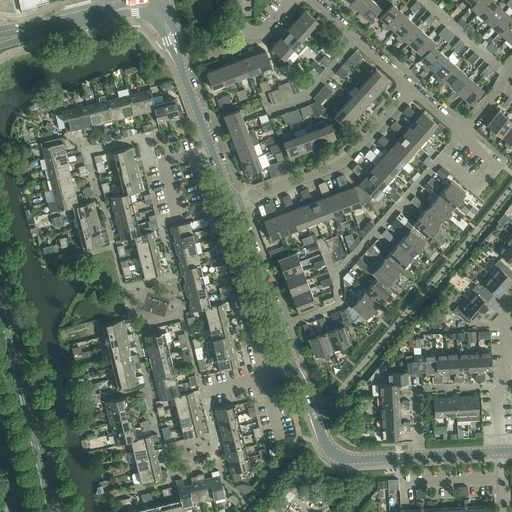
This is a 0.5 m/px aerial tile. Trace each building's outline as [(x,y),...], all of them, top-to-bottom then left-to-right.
[(17,0),(21,12),(38,8),(37,5),(49,3),(48,0),(17,0)] [(353,0),(350,4),(359,12),(370,0),(353,0)] [(371,0),(370,0),(359,12),(369,21),(380,8),(371,0)] [(476,0),(470,7),(477,13),(489,0),(476,0)] [(491,0),(489,0),(477,13),(474,17),(482,23),(484,20),(497,5),(491,0)] [(416,1),(413,5),(418,9),(421,5),(416,1)] [(382,26),(384,28),(399,10),(392,4),(379,18),(384,22),(382,25),(382,26)] [(418,9),(413,5),(409,9),(414,13),(418,9)] [(497,5),(484,20),(492,26),(504,12),(497,5)] [(399,10),(384,28),(385,30),(387,30),(389,27),(394,31),(406,17),(399,10)] [(305,11),(296,20),(309,31),(318,22),(305,11)] [(504,12),(492,26),(499,33),(511,18),(504,12)] [(431,14),(427,18),(432,22),(435,18),(431,14)] [(406,17),(394,31),(398,35),(396,38),(396,39),(398,41),(414,23),(406,17)] [(432,22),(427,18),(424,22),(428,26),(432,22)] [(511,18),(499,33),(506,39),(511,32),(511,18)] [(301,41),(309,31),(296,20),(288,29),(301,41)] [(414,23),(398,41),(400,43),(401,43),(404,40),(408,44),(421,30),(424,26),(420,23),(417,26),(414,23)] [(469,25),(465,30),(471,35),(475,30),(469,25)] [(445,27),(442,31),(446,35),(450,31),(445,27)] [(301,41),(288,29),(280,39),(293,50),(298,55),(306,45),(301,41)] [(421,30),(408,44),(412,48),(410,50),(410,52),(412,54),(428,36),(421,30)] [(476,30),(472,35),(479,41),(483,36),(476,30)] [(446,35),(442,31),(438,35),(443,39),(446,35)] [(428,36),(412,54),(414,55),(416,55),(418,53),(422,56),(420,59),(420,60),(435,43),(428,36)] [(293,50),(280,39),(271,48),(284,59),(293,50)] [(459,39),(456,43),(461,48),(464,44),(459,39)] [(338,40),(335,44),(342,50),(345,46),(338,40)] [(435,43),(420,60),(424,64),(422,66),(422,68),(424,70),(440,52),(433,46),(435,43)] [(461,48),(456,43),(452,47),(457,52),(461,48)] [(265,50),(253,55),(259,71),(271,67),(265,50)] [(355,51),(352,55),(358,61),(362,57),(355,51)] [(440,52),(424,70),(426,71),(428,71),(430,69),(434,73),(447,58),(440,52)] [(474,52),(470,56),(475,60),(479,56),(474,52)] [(253,55),(241,59),(247,75),(259,71),(253,55)] [(324,56),(321,59),(328,65),(331,62),(324,56)] [(475,60),(470,56),(467,60),(472,64),(475,60)] [(447,58),(434,73),(439,76),(436,79),(436,81),(438,82),(454,65),(447,58)] [(241,59),(230,64),(236,80),(247,75),(241,59)] [(328,65),(321,59),(318,62),(325,68),(328,65)] [(230,64),(218,68),(224,84),(236,80),(230,64)] [(454,65),(438,82),(440,84),(442,84),(444,81),(449,85),(461,71),(454,65)] [(488,65),(485,69),(489,73),(493,69),(488,65)] [(318,66),(315,69),(320,74),(324,70),(318,66)] [(341,67),(338,70),(345,76),(348,73),(341,67)] [(224,84),(218,68),(206,73),(212,89),(224,84)] [(489,73),(485,69),(481,73),(486,77),(489,73)] [(345,76),(338,70),(335,73),(342,79),(345,76)] [(376,70),(367,79),(380,91),(389,81),(376,70)] [(461,71),(449,85),(453,89),(451,92),(451,93),(453,95),(468,77),(461,71)] [(308,74),(305,78),(311,84),(314,80),(308,74)] [(468,77),(453,95),(455,97),(456,97),(459,94),(463,98),(476,84),(468,77)] [(367,79),(359,89),(372,100),(380,91),(367,79)] [(294,80),(289,82),(293,94),(299,92),(294,80)] [(289,82),(283,84),(288,96),(293,94),(289,82)] [(277,86),(278,89),(282,98),(288,96),(283,84),(277,86)] [(476,84),(463,98),(467,102),(465,104),(465,106),(467,108),(483,91),(476,84)] [(325,85),(322,89),(328,95),(331,91),(325,85)] [(278,89),(273,91),(277,103),(283,101),(282,98),(278,89)] [(328,95),(322,89),(319,92),(325,98),(328,95)] [(359,89),(351,98),(363,109),(372,100),(359,89)] [(150,90),(139,92),(144,112),(154,110),(155,110),(153,103),(154,103),(150,90)] [(277,103),(273,91),(267,93),(272,105),(277,103)] [(139,92),(129,95),(134,115),(144,112),(139,92)] [(129,95),(118,98),(123,118),(134,115),(129,95)] [(98,99),(99,102),(97,103),(102,123),(113,120),(108,100),(106,101),(105,97),(103,96),(99,97),(98,99)] [(118,98),(108,100),(113,120),(123,118),(118,98)] [(175,98),(164,101),(168,119),(172,118),(172,120),(179,118),(178,112),(175,99),(175,98)] [(351,98),(342,107),(355,119),(363,109),(351,98)] [(508,98),(502,106),(505,108),(511,100),(508,98)] [(164,101),(154,103),(153,103),(155,110),(154,110),(158,124),(165,122),(164,120),(168,119),(164,101)] [(315,103),(309,105),(312,113),(312,114),(314,117),(321,115),(325,109),(316,101),(315,103)] [(97,103),(87,105),(92,125),(102,123),(97,103)] [(34,104),(26,109),(28,114),(37,109),(34,104)] [(87,105),(76,108),(81,128),(92,125),(87,105)] [(312,113),(309,105),(300,109),(303,117),(312,114),(312,113)] [(355,119),(342,107),(334,117),(347,128),(355,119)] [(405,109),(416,119),(431,132),(437,124),(423,112),(419,116),(409,107),(407,107),(405,109)] [(81,128),(76,108),(61,112),(66,132),(81,128)] [(414,122),(410,126),(424,139),(431,132),(416,119),(405,109),(403,111),(403,113),(414,122)] [(223,116),(228,128),(244,122),(240,110),(223,116)] [(489,134),(491,136),(506,117),(498,111),(486,126),(491,130),(489,132),(489,134)] [(511,121),(506,117),(491,136),(493,137),(495,137),(497,134),(502,138),(511,124),(511,121)] [(244,122),(228,128),(232,139),(248,133),(244,122)] [(392,124),(403,134),(418,146),(424,139),(410,126),(406,131),(396,122),(394,122),(392,124)] [(330,124),(318,128),(324,144),(336,140),(333,131),(335,130),(336,128),(334,124),(333,123),(330,124)] [(305,128),(306,133),(313,149),(324,144),(318,128),(316,124),(305,128)] [(401,137),(397,141),(411,153),(418,146),(403,134),(392,124),(390,126),(390,128),(401,137)] [(511,124),(502,138),(506,141),(504,144),(504,146),(506,147),(511,140),(511,124)] [(293,132),(281,137),(289,158),(301,153),(295,137),(293,132)] [(248,133),(232,139),(237,151),(253,145),(248,133)] [(295,137),(301,153),(313,149),(306,133),(295,137)] [(380,138),(391,148),(405,161),(411,153),(397,141),(393,145),(383,136),(381,136),(380,138)] [(41,143),(44,158),(66,153),(62,137),(41,143)] [(388,151),(384,155),(399,168),(405,161),(391,148),(380,138),(378,140),(378,142),(388,151)] [(253,145),(237,151),(241,162),(257,156),(253,145)] [(113,152),(116,163),(134,158),(133,154),(135,154),(133,147),(113,152)] [(367,152),(378,162),(392,175),(399,168),(384,155),(381,159),(370,150),(369,150),(367,152)] [(375,165),(372,170),(386,182),(392,175),(378,162),(367,152),(365,155),(365,156),(375,165)] [(66,153),(44,158),(47,169),(68,164),(66,153)] [(257,156),(241,162),(246,174),(262,168),(257,156)] [(134,158),(116,163),(118,173),(138,168),(137,162),(135,162),(134,158)] [(284,160),(278,162),(283,174),(288,172),(284,160)] [(278,162),(272,164),(277,176),(283,174),(278,162)] [(26,164),(18,166),(20,173),(27,171),(26,164)] [(68,164),(47,169),(50,179),(71,174),(68,164)] [(277,176),(272,164),(267,166),(271,178),(277,176)] [(354,167),(365,177),(379,189),(386,182),(372,170),(368,174),(358,165),(356,165),(354,167)] [(352,171),(362,180),(359,184),(373,197),(379,189),(365,177),(354,167),(352,169),(352,171)] [(138,168),(118,173),(121,184),(137,180),(141,179),(138,168)] [(438,170),(436,173),(444,180),(446,177),(438,170)] [(71,174),(50,179),(52,190),(74,184),(71,174)] [(339,176),(345,190),(351,208),(361,204),(354,186),(348,189),(344,176),(342,175),(339,176)] [(341,191),(336,193),(342,211),(351,208),(345,190),(339,176),(337,177),(336,179),(341,191)] [(121,184),(123,194),(124,194),(130,193),(143,190),(141,179),(137,180),(121,184)] [(451,181),(444,189),(462,204),(464,202),(464,201),(461,199),(465,194),(451,181)] [(326,194),(327,197),(333,215),(342,211),(336,193),(331,195),(326,183),(324,182),(321,183),(326,194)] [(423,187),(427,191),(431,186),(428,182),(423,187)] [(74,184),(52,190),(55,200),(76,195),(74,184)] [(431,186),(427,191),(431,194),(435,189),(431,186)] [(444,189),(438,196),(452,208),(456,204),(459,206),(460,206),(462,204),(444,189)] [(113,208),(116,207),(132,203),(130,193),(124,194),(123,194),(110,197),(113,208)] [(76,195),(55,200),(58,211),(73,207),(79,205),(76,195)] [(438,196),(432,203),(449,219),(451,217),(451,215),(448,213),(452,208),(438,196)] [(327,197),(318,200),(324,218),(333,215),(327,197)] [(410,201),(414,205),(419,200),(415,197),(410,201)] [(318,200),(309,204),(316,221),(324,218),(318,200)] [(419,200),(414,205),(418,208),(423,204),(419,200)] [(73,207),(75,217),(97,212),(94,201),(79,205),(73,207)] [(268,203),(273,217),(280,235),(289,232),(282,214),(277,216),(272,203),(270,202),(268,203)] [(113,208),(115,219),(135,214),(132,203),(116,207),(113,208)] [(262,230),(266,228),(270,239),(280,235),(273,217),(268,203),(265,204),(264,206),(269,219),(264,221),(263,218),(258,220),(262,230)] [(432,203),(425,210),(439,223),(443,218),(446,221),(447,221),(449,219),(432,203)] [(309,204),(300,207),(307,225),(316,221),(309,204)] [(300,207),(291,210),(298,228),(307,225),(300,207)] [(291,210),(282,214),(289,232),(298,228),(291,210)] [(425,210),(419,217),(436,233),(438,231),(438,229),(435,227),(439,223),(425,210)] [(97,212),(75,217),(78,228),(99,223),(97,212)] [(396,218),(400,221),(404,217),(400,213),(396,218)] [(135,214),(115,219),(117,225),(118,225),(119,229),(137,224),(135,214)] [(404,217),(400,221),(404,225),(408,220),(404,217)] [(436,233),(419,217),(412,225),(426,238),(430,233),(433,235),(435,235),(436,233)] [(174,238),(176,237),(192,233),(189,222),(170,227),(171,234),(173,234),(174,238)] [(99,223),(78,228),(80,238),(98,234),(100,234),(99,230),(101,229),(99,223)] [(120,233),(119,233),(120,240),(134,237),(134,236),(140,235),(140,234),(154,231),(152,226),(139,229),(137,224),(119,229),(120,233)] [(363,227),(360,231),(363,238),(369,232),(363,227)] [(381,234),(385,238),(389,233),(385,229),(381,234)] [(410,230),(404,237),(421,253),(423,251),(423,249),(421,247),(425,242),(410,230)] [(134,236),(134,237),(137,247),(155,242),(154,238),(155,238),(154,231),(140,234),(140,235),(134,236)] [(173,242),(175,248),(195,243),(194,242),(196,241),(197,240),(198,238),(197,236),(196,235),(194,234),(193,235),(192,233),(176,237),(174,238),(175,241),(173,242)] [(389,233),(385,238),(389,241),(393,237),(389,233)] [(98,234),(80,238),(83,249),(104,244),(103,237),(101,237),(100,234),(98,234)] [(404,237),(397,244),(412,257),(416,253),(418,255),(420,255),(421,253),(404,237)] [(155,242),(137,247),(139,257),(159,252),(157,246),(156,246),(155,242)] [(195,243),(175,248),(177,255),(178,255),(179,259),(197,254),(195,243)] [(511,249),(504,243),(497,251),(511,264),(511,263),(511,249)] [(368,249),(372,252),(377,247),(373,244),(368,249)] [(397,244),(391,252),(409,267),(410,265),(410,264),(408,261),(412,257),(397,244)] [(484,245),(480,249),(485,254),(489,249),(484,245)] [(377,247),(372,252),(376,256),(381,251),(377,247)] [(159,252),(139,257),(142,268),(160,263),(159,259),(161,259),(159,252)] [(276,268),(277,270),(299,262),(296,252),(278,259),(280,265),(277,266),(276,268)] [(391,252),(385,259),(399,271),(403,267),(405,269),(407,269),(409,267),(391,252)] [(178,263),(180,269),(200,264),(197,254),(179,259),(180,262),(178,263)] [(355,263),(359,267),(364,262),(360,258),(355,263)] [(385,259),(378,266),(396,282),(398,280),(397,278),(395,276),(399,271),(385,259)] [(497,267),(490,275),(505,289),(511,281),(511,279),(509,277),(511,273),(511,271),(499,259),(494,264),(497,267)] [(299,262),(277,270),(278,273),(279,273),(283,272),(285,277),(303,271),(299,262)] [(364,262),(359,267),(363,270),(368,266),(364,262)] [(160,263),(142,268),(144,279),(164,274),(163,267),(161,267),(160,263)] [(374,263),(368,270),(371,273),(372,273),(391,290),(386,285),(390,281),(392,284),(394,284),(396,282),(378,266),(374,263)] [(200,264),(180,269),(182,276),(183,276),(184,280),(203,275),(200,264)] [(283,286),(284,288),(306,280),(303,271),(285,277),(287,283),(284,284),(283,286)] [(343,278),(347,281),(351,276),(347,273),(343,278)] [(377,278),(370,285),(388,301),(390,299),(390,297),(387,295),(391,290),(372,273),(371,273),(377,278)] [(184,284),(185,290),(205,285),(203,275),(184,280),(185,283),(184,284)] [(484,285),(481,289),(490,298),(494,294),(498,297),(505,289),(490,275),(482,283),(484,285)] [(351,276),(347,281),(351,285),(355,280),(351,276)] [(306,280),(284,288),(285,290),(286,291),(289,290),(292,295),(309,289),(306,280)] [(205,285),(185,290),(187,297),(188,297),(189,300),(191,300),(208,296),(205,285)] [(364,292),(378,305),(382,300),(385,303),(386,303),(388,301),(370,285),(367,289),(364,287),(361,290),(364,292)] [(475,292),(467,300),(483,314),(490,306),(487,302),(490,298),(481,289),(476,285),(472,290),(475,292)] [(290,304),(291,306),(313,298),(309,289),(292,295),(294,301),(290,302),(290,304)] [(364,292),(358,299),(375,315),(377,313),(377,311),(374,309),(378,305),(364,292)] [(208,296),(191,300),(189,300),(190,304),(189,305),(191,312),(204,308),(210,306),(208,296)] [(313,298),(291,306),(291,308),(293,309),(296,308),(298,314),(316,307),(313,298)] [(349,305),(345,309),(347,314),(349,319),(353,322),(360,314),(365,319),(369,315),(372,317),(374,317),(375,315),(358,299),(351,307),(349,305)] [(483,314),(467,300),(460,308),(457,306),(453,311),(468,324),(472,319),(475,322),(483,314)] [(204,308),(207,318),(225,314),(224,310),(226,310),(224,302),(210,306),(204,308)] [(340,327),(335,329),(344,351),(346,350),(347,348),(346,345),(351,343),(345,325),(353,322),(349,319),(347,314),(345,309),(339,311),(343,321),(338,323),(340,327)] [(225,314),(207,318),(209,329),(229,324),(228,317),(226,318),(225,314)] [(102,325),(105,336),(126,331),(125,327),(130,326),(128,318),(102,325)] [(229,324),(209,329),(212,339),(232,334),(229,324)] [(311,333),(310,334),(306,324),(303,325),(315,357),(321,355),(322,358),(323,358),(326,358),(317,335),(313,337),(311,333)] [(325,328),(322,329),(320,330),(322,334),(317,335),(326,358),(328,357),(329,355),(328,352),(333,350),(326,332),(325,328)] [(335,329),(326,332),(333,350),(339,348),(340,351),(341,352),(344,351),(335,329)] [(126,331),(105,336),(107,346),(134,340),(132,333),(127,335),(126,331)] [(147,348),(150,347),(167,343),(164,332),(144,337),(147,348)] [(475,332),(467,333),(468,342),(476,341),(475,332)] [(232,334),(212,339),(215,350),(234,345),(232,334)] [(134,340),(107,346),(110,357),(130,352),(129,348),(135,347),(134,340)] [(147,348),(150,358),(169,353),(167,343),(150,347),(147,348)] [(234,345),(215,350),(217,360),(237,355),(234,345)] [(490,351),(479,352),(480,381),(485,381),(485,374),(483,374),(483,371),(491,371),(490,351)] [(130,352),(110,357),(112,367),(139,361),(137,354),(130,356),(130,352)] [(468,352),(457,353),(459,382),(463,382),(463,376),(461,376),(461,373),(469,372),(468,352)] [(479,352),(468,352),(469,372),(477,372),(477,375),(475,375),(476,381),(480,381),(479,352)] [(169,353),(150,358),(152,369),(172,364),(169,353)] [(457,353),(446,354),(447,373),(455,373),(455,376),(454,376),(454,382),(459,382),(457,353)] [(425,363),(425,372),(425,375),(434,374),(434,377),(432,377),(432,384),(437,383),(435,354),(424,355),(425,363)] [(446,354),(435,354),(437,383),(442,383),(441,377),(440,377),(440,374),(447,373),(446,354)] [(237,355),(217,360),(220,371),(240,366),(237,355)] [(405,361),(406,372),(416,372),(422,372),(421,363),(421,355),(413,355),(414,361),(405,361)] [(139,361),(112,367),(115,378),(135,373),(134,369),(140,368),(139,361)] [(152,369),(155,379),(175,374),(172,364),(152,369)] [(387,373),(388,384),(407,383),(407,377),(416,377),(416,372),(406,372),(387,373)] [(135,373),(115,378),(118,389),(144,382),(142,375),(136,377),(135,373)] [(175,374),(155,379),(157,390),(161,389),(177,385),(175,374)] [(378,384),(379,396),(398,395),(398,387),(401,387),(401,388),(408,388),(407,383),(388,384),(378,384)] [(177,385),(161,389),(157,390),(160,401),(174,397),(180,395),(177,385)] [(174,397),(176,407),(196,402),(193,391),(180,395),(174,397)] [(473,396),(466,396),(467,421),(479,420),(477,393),(473,393),(473,396)] [(452,397),(444,397),(446,417),(456,416),(455,394),(452,395),(452,397)] [(459,394),(455,394),(456,416),(457,421),(467,421),(466,396),(459,397),(459,394)] [(398,395),(379,396),(379,406),(409,405),(408,400),(402,401),(402,402),(399,402),(398,395)] [(446,417),(444,397),(437,398),(437,395),(433,396),(434,418),(446,417)] [(105,402),(108,413),(129,408),(126,397),(105,402)] [(196,402),(176,407),(179,418),(199,413),(196,402)] [(217,421),(221,420),(237,416),(235,405),(215,410),(217,421)] [(409,405),(379,406),(380,417),(400,416),(399,408),(402,408),(402,410),(409,409),(409,405)] [(129,408),(108,413),(110,424),(132,418),(129,408)] [(199,413),(179,418),(181,428),(198,424),(201,423),(199,413)] [(217,421),(220,431),(240,426),(237,416),(221,420),(217,421)] [(400,416),(380,417),(381,428),(410,426),(409,422),(403,422),(403,424),(400,424),(400,416)] [(132,418),(110,424),(113,434),(134,429),(132,418)] [(198,424),(181,428),(184,439),(204,434),(201,423),(198,424)] [(240,426),(220,431),(223,441),(243,437),(240,426)] [(410,426),(381,428),(381,439),(401,438),(400,430),(403,430),(404,431),(410,431),(410,426)] [(134,429),(113,434),(115,445),(131,441),(130,441),(137,439),(134,429)] [(130,441),(131,441),(133,451),(153,446),(152,442),(158,441),(157,434),(137,439),(130,441)] [(223,441),(225,452),(245,447),(243,437),(223,441)] [(153,446),(133,451),(136,462),(162,455),(160,449),(154,450),(153,446)] [(245,447),(225,452),(228,462),(231,462),(248,458),(245,447)] [(162,455),(136,462),(138,472),(156,468),(160,467),(159,463),(164,462),(162,455)] [(248,458),(231,462),(228,462),(231,473),(233,482),(241,480),(239,471),(250,468),(248,458)] [(156,468),(138,472),(141,483),(167,477),(166,469),(161,471),(160,467),(156,468)] [(209,478),(209,482),(214,498),(224,495),(218,470),(211,472),(212,477),(209,478)] [(203,474),(197,476),(203,501),(214,498),(209,482),(209,478),(205,479),(203,474)] [(188,485),(188,487),(193,503),(203,501),(197,476),(190,477),(192,484),(188,485)] [(175,481),(180,500),(181,500),(182,506),(183,506),(193,503),(188,487),(188,485),(184,486),(183,479),(175,481)] [(236,486),(235,487),(246,496),(252,488),(253,488),(252,487),(251,486),(246,485),(243,485),(236,486)] [(180,500),(170,502),(172,511),(184,511),(183,506),(182,506),(181,500),(180,500)] [(172,511),(170,502),(160,505),(161,511),(172,511)]
